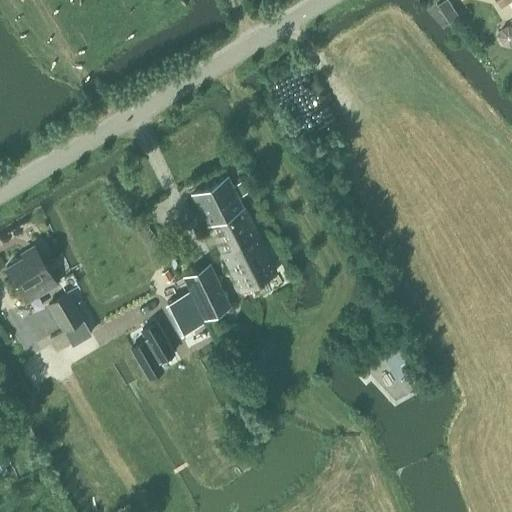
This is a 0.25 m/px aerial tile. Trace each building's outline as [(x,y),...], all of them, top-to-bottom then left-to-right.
[(459,16),(448,0),(443,0),(437,4),(449,22),(459,16)] [(228,176),(192,194),(222,255),(240,290),(276,273),(258,237),(238,197),(253,190),(247,179),(233,186),(228,176)] [(27,302),(56,285),(36,251),(20,260),(16,259),(11,262),(10,266),(6,268),(27,302)] [(204,319),(232,305),(210,261),(183,275),(204,319)] [(189,292),(169,302),(184,332),(204,322),(189,292)] [(90,333),(82,319),(83,319),(68,294),(49,305),(64,330),(73,344),(90,333)] [(175,352),(156,320),(141,329),(146,338),(130,347),(149,378),(164,369),(160,361),(175,352)]
